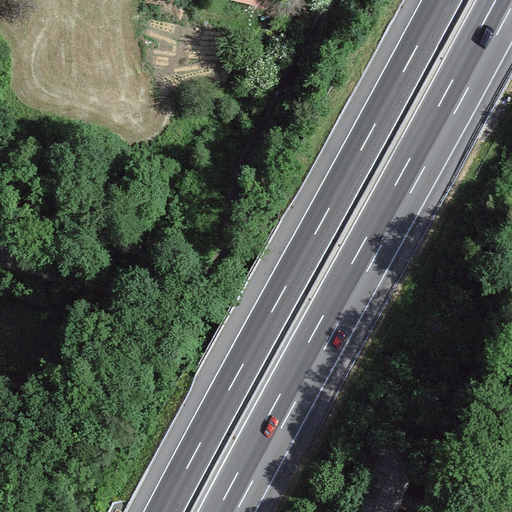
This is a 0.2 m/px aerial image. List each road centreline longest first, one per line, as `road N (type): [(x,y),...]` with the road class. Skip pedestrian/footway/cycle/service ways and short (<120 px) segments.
road 1 (motorway): [(439,0),(161,511)]
road 2 (motorway): [(224,511),(502,0)]
road 3 (track): [(332,0),(236,179),(217,260),(200,275),(111,283),(34,273),(0,255)]
